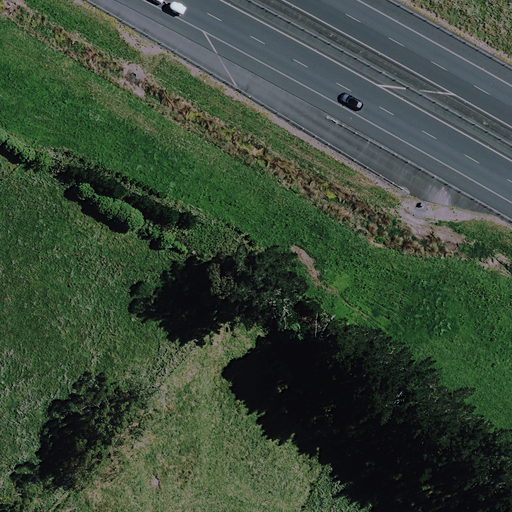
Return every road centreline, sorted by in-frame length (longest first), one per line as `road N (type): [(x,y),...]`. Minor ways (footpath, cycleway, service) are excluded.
road 1 (motorway): [(511,194),(173,0)]
road 2 (motorway): [(319,0),(511,112)]
